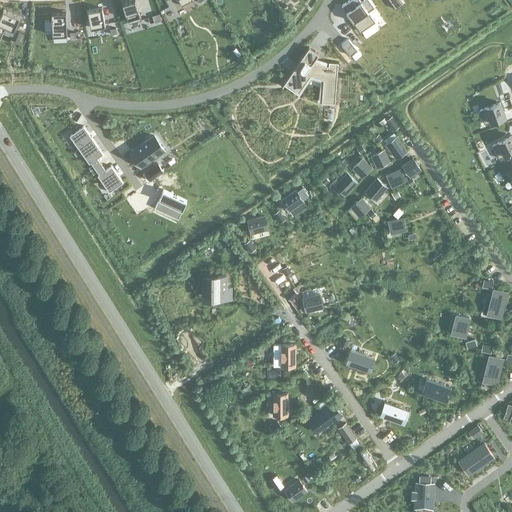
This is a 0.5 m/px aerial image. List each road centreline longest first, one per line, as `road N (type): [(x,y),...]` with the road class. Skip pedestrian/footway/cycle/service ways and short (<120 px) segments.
road 1 (tertiary): [(236,511),(0,133)]
road 2 (residential): [(326,0),(295,45),(209,95),(131,103),(42,88),(0,94)]
road 3 (residential): [(396,468),(277,300)]
road 4 (residential): [(511,282),(405,128)]
